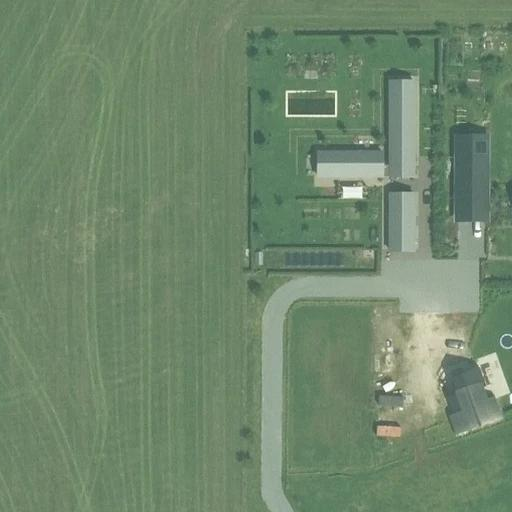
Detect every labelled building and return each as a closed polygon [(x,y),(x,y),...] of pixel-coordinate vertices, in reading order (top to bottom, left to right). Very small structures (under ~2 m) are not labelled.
[(340,176),(421,176),(421,88),(399,88),(399,166),(390,166),(390,154),(340,154),(340,176)] [(458,157),(458,198),(485,198),(485,157),(458,157)] [(511,157),(502,160),(506,173),(511,171),(511,157)] [(399,192),(399,226),(421,226),(421,192),(399,192)] [(355,339),(381,339),(382,272),(357,271),(355,339)] [(448,397),(447,397),(453,415),(451,416),(448,416),(455,434),(457,433),(457,432),(499,417),(500,418),(502,418),(495,397),(492,398),(492,399),(484,402),(479,388),(484,386),(484,387),(486,386),(479,368),(477,368),(478,370),(453,379),(458,394),(449,398),(448,397)]
